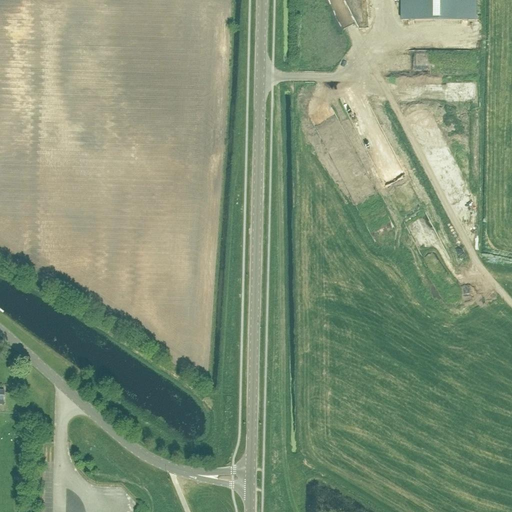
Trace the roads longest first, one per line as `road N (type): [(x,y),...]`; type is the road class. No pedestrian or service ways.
road 1 (track): [(275,77),(283,450),(295,511)]
road 2 (tertiary): [(250,478),(260,76)]
road 3 (track): [(288,77),(358,79),(386,94),(456,230),(511,303)]
road 4 (unclassified): [(250,478),(188,472),(145,456),(0,330)]
